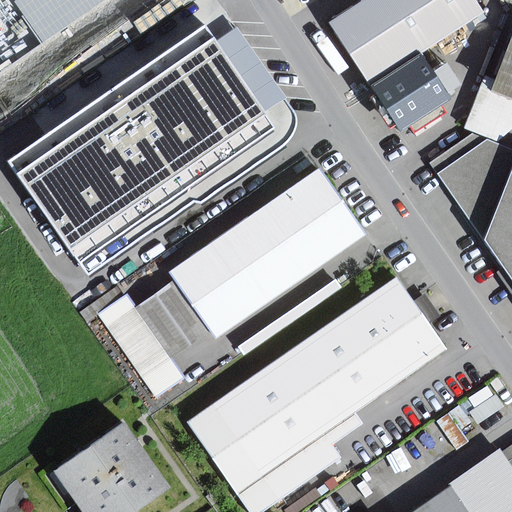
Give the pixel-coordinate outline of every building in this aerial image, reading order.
[(0,0),(0,72),(105,0),(0,0)] [(477,0),(368,0),(332,24),(373,88),(424,55),(487,15),(477,0)] [(207,26),(11,164),(91,278),(287,140),(267,112),(217,41),(207,26)] [(237,27),(217,41),(267,112),(288,98),(237,27)] [(511,44),(498,81),(493,94),(511,100),(511,44)] [(373,88),(402,133),(454,101),(424,55),(373,88)] [(500,141),(511,130),(511,100),(493,94),(498,81),(486,77),(465,129),(500,141)] [(511,150),(473,135),(430,165),(511,290),(511,150)] [(322,170),(172,273),(178,281),(213,332),(218,340),(368,237),(322,170)] [(399,277),(187,424),(247,511),(267,511),(344,459),(334,445),(365,424),(357,413),(449,349),(399,277)] [(213,332),(178,281),(138,309),(174,360),(213,332)] [(174,360),(138,309),(128,295),(100,315),(156,396),(185,376),(174,360)] [(496,395),(470,412),(479,426),(505,408),(496,395)] [(126,423),(57,472),(85,511),(138,511),(172,488),(139,442),(126,423)] [(511,445),(502,452),(511,466),(511,445)] [(501,450),(453,485),(471,511),(511,511),(511,466),(502,452),(501,450)] [(0,511),(20,511),(20,509),(21,505),(25,499),(28,497),(16,480),(10,485),(6,489),(3,494),(1,503),(0,506),(0,511)] [(415,511),(471,511),(453,485),(415,511)]
